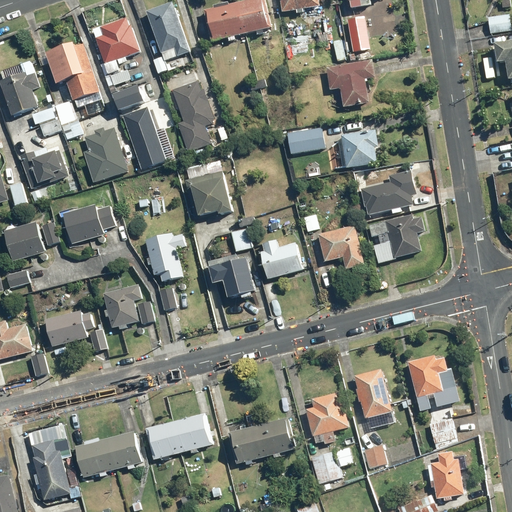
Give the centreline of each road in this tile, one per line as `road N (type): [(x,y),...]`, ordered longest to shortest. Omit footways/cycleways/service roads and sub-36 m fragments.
road 1 (residential): [(0,413),(484,291)]
road 2 (residential): [(484,291),(435,0)]
road 3 (residential): [(511,455),(484,291)]
